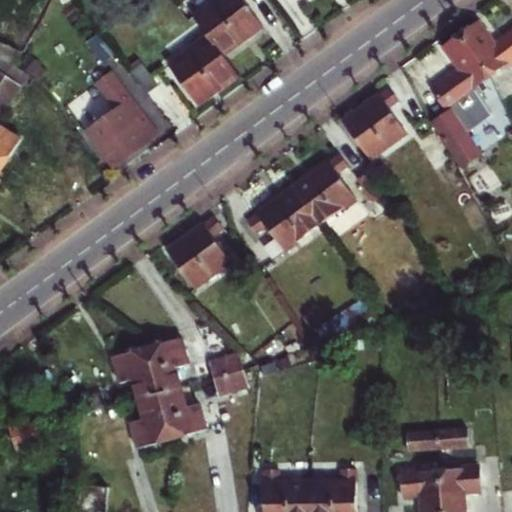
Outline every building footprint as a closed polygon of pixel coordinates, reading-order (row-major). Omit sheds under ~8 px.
[(267,28),(245,0),(218,0),(195,17),(210,37),(226,57),(249,41),(267,28)] [(499,46),(483,24),(465,37),(495,77),(511,66),(511,67),(511,35),(510,37),(499,46)] [(35,33),(25,51),(41,76),(57,66),(35,33)] [(241,76),(226,57),(210,37),(174,62),(202,103),(218,92),(241,76)] [(477,91),(495,77),(465,37),(447,50),(463,72),(453,80),(438,91),(453,113),(436,125),(461,167),(483,153),(468,131),(493,115),(477,91)] [(0,70),(13,78),(25,51),(0,42),(0,70)] [(34,89),(41,76),(25,51),(13,78),(26,86),(34,89)] [(122,110),(92,131),(117,167),(152,143),(162,136),(112,64),(97,74),(122,110)] [(0,96),(13,78),(0,70),(0,96)] [(0,105),(9,111),(26,86),(13,78),(0,96),(0,105)] [(393,111),(404,103),(395,90),(370,107),(349,123),(375,159),(410,134),(393,111)] [(3,124),(0,128),(0,163),(6,167),(25,139),(17,133),(3,124)] [(430,175),(448,164),(430,133),(420,138),(426,148),(417,153),(430,175)] [(323,226),(360,200),(342,175),(353,168),(352,167),(344,155),(310,180),(300,187),(297,189),(323,226)] [(353,168),(368,189),(381,180),(365,157),(352,167),(353,168)] [(288,251),(323,226),(297,189),(278,202),(252,221),(261,233),(270,227),(288,251)] [(228,213),(219,219),(228,231),(236,224),(228,213)] [(236,263),(218,238),(228,231),(219,219),(218,221),(215,222),(195,236),(172,253),(199,290),(236,263)] [(251,286),(267,276),(255,258),(240,267),(251,286)] [(185,391),(180,370),(192,367),(188,351),(185,341),(152,350),(165,397),(185,391)] [(331,357),(346,352),(343,342),(328,346),(331,357)] [(122,370),(127,384),(139,381),(145,402),(165,397),(152,350),(119,359),(122,370)] [(248,373),(244,357),(215,365),(219,381),(248,373)] [(224,397),(252,389),(248,373),(219,381),(224,397)] [(185,391),(165,397),(177,439),(195,434),(210,430),(203,405),(190,409),(185,391)] [(82,404),(86,419),(111,412),(107,397),(82,404)] [(177,439),(165,397),(145,402),(150,421),(138,424),(145,448),(156,445),(177,439)] [(42,430),(53,426),(44,400),(31,404),(35,419),(11,426),(16,440),(43,432),(42,430)] [(472,448),(470,431),(439,433),(441,450),(472,448)] [(20,454),(47,446),(43,432),(16,440),(20,454)] [(51,463),(68,462),(66,432),(48,434),(51,463)] [(441,450),(439,433),(410,436),(411,453),(441,450)] [(339,469),(347,469),(354,469),(354,463),(363,463),(363,441),(338,442),(339,469)] [(464,467),(465,472),(443,474),(447,511),(470,511),(468,493),(484,491),(482,465),(464,467)] [(347,484),(314,484),(314,511),(362,511),(362,469),(354,469),(347,469),(347,484)] [(285,470),(270,470),(269,511),(314,511),(314,484),(285,485),(285,470)] [(424,497),(424,511),(447,511),(443,474),(425,476),(425,472),(407,473),(409,499),(424,497)] [(86,487),(83,511),(110,511),(113,490),(86,487)]
